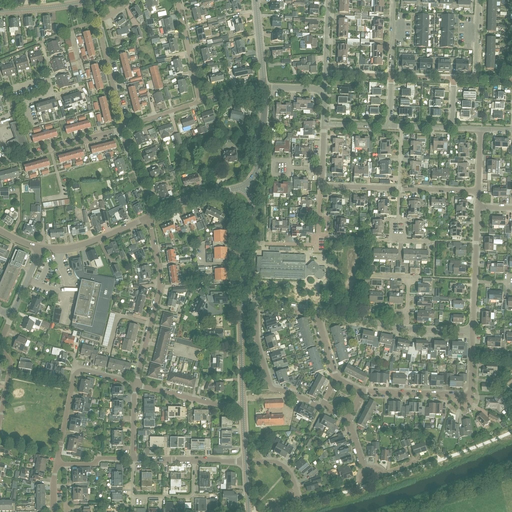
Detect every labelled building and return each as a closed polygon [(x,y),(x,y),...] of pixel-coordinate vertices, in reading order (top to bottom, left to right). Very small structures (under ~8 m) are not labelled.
[(145,0),(147,5),(149,9),(150,12),(153,11),(152,8),(158,6),(155,0),(145,0)] [(451,8),(455,8),(455,2),(452,2),(452,0),(446,0),(446,5),(448,5),(448,6),(451,6),(451,8)] [(459,7),(464,7),(464,0),(458,0),(458,2),(455,2),(455,8),(459,8),(459,7)] [(470,0),(464,0),(464,7),(464,9),(473,9),(474,3),(470,3),(470,0)] [(279,11),(280,3),(271,3),(271,11),(279,11)] [(241,10),(240,4),(226,7),(226,10),(233,9),(234,12),(241,10)] [(306,9),(310,9),(310,14),(309,15),(314,16),(314,14),(318,14),(319,6),(310,5),(306,5),(306,9)] [(130,11),(136,19),(143,15),(137,6),(130,11)] [(206,10),(202,11),(201,7),(198,8),(192,10),(193,15),(207,12),(206,10)] [(201,20),(200,16),(208,15),(207,12),(193,15),(195,21),(201,20)] [(119,26),(121,29),(117,30),(118,36),(129,33),(128,25),(130,24),(129,20),(128,21),(123,14),(118,18),(119,19),(115,21),(119,27),(119,26)] [(282,18),(278,18),(278,17),(275,17),(275,18),(273,18),(273,27),(281,27),(282,18)] [(33,30),(32,18),(25,19),(25,27),(29,27),(30,30),(33,30)] [(10,20),(11,28),(10,28),(10,33),(14,33),(15,32),(15,31),(18,31),(17,19),(10,20)] [(160,20),(162,28),(163,27),(173,25),(171,19),(164,21),(164,20),(161,20),(160,20)] [(241,19),(234,21),(234,19),(230,20),(232,28),(242,25),(241,19)] [(304,25),(309,25),(309,29),(309,31),(314,32),(314,30),(318,30),(318,22),(309,21),(304,21),(304,25)] [(168,34),(167,33),(174,31),(173,25),(163,27),(162,28),(164,35),(168,34)] [(244,32),(242,25),(232,28),(230,28),(231,31),(236,30),(236,33),(244,32)] [(132,30),(135,39),(142,37),(139,27),(132,30)] [(284,34),(284,31),(289,31),(289,30),(283,30),(283,31),(275,31),(275,33),(272,33),(272,41),(282,41),(285,41),(285,37),(283,36),(283,34),(284,34)] [(85,40),(91,38),(89,32),(83,33),(84,36),(77,38),(78,41),(82,40),(85,40)] [(206,40),(205,37),(212,36),(214,35),(214,33),(211,33),(198,36),(199,42),(206,40)] [(496,35),(496,37),(495,37),(488,37),(488,44),(496,44),(496,43),(496,39),(500,39),(501,39),(501,37),(500,37),(500,35),(496,35)] [(312,39),(313,37),(304,37),(303,39),(300,39),(300,49),(306,50),(306,45),(306,44),(312,45),(312,47),(317,48),(317,43),(316,43),(317,39),(312,39)] [(169,41),(169,44),(162,46),(163,49),(165,48),(177,45),(176,39),(169,41)] [(48,48),(49,50),(59,47),(58,43),(61,42),(60,40),(48,44),(49,47),(48,48)] [(233,43),(234,49),(244,47),(243,41),(233,43)] [(51,56),(64,52),(63,50),(60,51),(59,47),(49,50),(49,52),(50,52),(51,56)] [(233,53),(234,52),(235,56),(239,55),(246,53),(244,47),(234,49),(232,49),(233,53)] [(39,52),(36,53),(38,64),(41,63),(44,62),(41,49),(39,50),(39,52)] [(36,65),(38,64),(36,53),(32,54),(31,52),(29,52),(32,65),(36,64),(36,65)] [(209,55),(202,56),(204,62),(207,62),(210,61),(209,58),(217,56),(216,53),(211,54),(209,55)] [(402,67),(408,67),(408,54),(399,54),(399,60),(402,60),(402,67)] [(417,61),(417,56),(417,54),(408,54),(408,67),(414,67),(414,61),(417,61)] [(25,58),(21,59),(24,70),(26,69),(26,68),(30,68),(26,55),(24,56),(25,58)] [(309,62),(307,62),(307,59),(301,59),(301,62),(297,63),(298,70),(311,70),(311,73),(316,72),(316,62),(315,62),(315,56),(309,57),(309,62)] [(423,57),(417,56),(417,61),(417,63),(420,63),(420,70),(425,70),(426,60),(423,60),(423,57)] [(52,65),(53,67),(63,64),(62,60),(65,59),(64,57),(52,61),(53,64),(52,65)] [(426,59),(426,60),(425,70),(432,70),(432,63),(435,63),(435,57),(430,57),(429,59),(426,59)] [(444,57),(435,57),(435,63),(438,63),(438,70),(444,70),(444,57)] [(453,58),(444,57),(444,70),(450,71),(450,64),(453,64),(453,58)] [(471,58),(466,58),(466,57),(462,57),(462,59),(462,71),(468,71),(468,65),(471,65),(471,58)] [(21,71),(24,70),(21,59),(17,60),(16,58),(14,58),(18,71),(21,70),(21,71)] [(457,58),(453,58),(453,64),(456,64),(456,71),(462,71),(462,59),(457,59),(457,58)] [(173,61),(174,65),(167,67),(168,69),(182,66),(180,60),(173,61)] [(11,64),(7,65),(10,76),(12,75),(15,74),(12,61),(10,62),(11,64)] [(242,64),(241,63),(239,64),(242,76),(248,75),(247,72),(250,72),(249,67),(243,68),(242,64)] [(7,77),(10,76),(7,65),(3,67),(2,64),(0,64),(3,77),(7,76),(7,77)] [(55,73),(68,69),(67,67),(64,68),(63,64),(53,67),(53,69),(54,69),(55,73)] [(215,70),(215,68),(214,65),(214,64),(207,66),(208,70),(212,69),(212,70),(213,75),(210,76),(211,80),(211,83),(218,81),(216,74),(215,70)] [(163,84),(162,81),(158,66),(149,68),(155,90),(164,88),(163,84)] [(183,72),(182,66),(168,69),(168,72),(172,71),(173,75),(167,77),(167,80),(174,78),(173,76),(177,75),(176,74),(183,72)] [(218,69),(215,70),(216,74),(218,81),(224,80),(222,73),(219,74),(218,69)] [(57,81),(57,83),(68,81),(67,77),(70,76),(69,74),(57,77),(58,81),(57,81)] [(60,89),(78,84),(77,78),(73,79),(74,83),(69,84),(68,81),(57,83),(58,86),(59,86),(60,89)] [(175,89),(179,88),(186,87),(185,80),(178,82),(178,85),(174,86),(175,89)] [(127,85),(128,89),(130,95),(145,91),(145,89),(143,89),(139,90),(138,87),(140,86),(140,85),(143,84),(142,81),(140,81),(127,85)] [(372,92),(372,95),(375,95),(375,96),(381,96),(382,89),(377,89),(377,83),(370,82),(370,86),(369,92),(372,92)] [(402,96),(406,97),(411,97),(411,94),(414,94),(415,87),(415,84),(408,83),(407,90),(402,90),(402,96)] [(339,94),(344,94),(349,95),(349,92),(352,92),(352,85),(345,85),(345,88),(340,88),(339,94)] [(435,95),(435,97),(438,98),(444,98),(444,91),(439,91),(439,88),(432,88),(432,95),(435,95)] [(464,98),(468,98),(473,99),(473,98),(473,96),(477,96),(477,89),(470,89),(470,92),(464,92),(464,98)] [(497,97),(497,99),(497,100),(500,100),(506,100),(506,93),(501,93),(501,90),(494,90),(494,97),(497,97)] [(140,95),(139,94),(144,93),(144,92),(146,92),(145,91),(130,95),(132,101),(138,99),(137,96),(140,95)] [(158,94),(154,95),(157,104),(164,102),(161,93),(160,91),(158,92),(158,94)] [(80,92),(75,94),(78,102),(80,102),(81,104),(87,102),(86,97),(82,99),(80,92)] [(72,105),(73,108),(73,110),(74,113),(78,112),(77,109),(76,109),(75,107),(76,107),(74,104),(78,102),(75,94),(69,96),(72,105)] [(338,104),(342,104),(347,104),(347,101),(351,101),(351,99),(353,99),(353,95),(349,95),(344,94),(344,97),(338,97),(338,104)] [(64,98),(63,98),(66,106),(63,107),(64,110),(70,108),(70,105),(72,105),(69,96),(69,95),(64,97),(64,98)] [(371,102),(371,105),(374,105),(380,106),(380,99),(375,99),(375,96),(375,95),(372,95),(368,95),(368,102),(371,102)] [(401,106),(405,106),(410,106),(410,104),(413,104),(413,97),(411,97),(406,97),(406,100),(401,99),(401,106)] [(434,104),(434,107),(437,107),(443,108),(443,101),(438,101),(438,98),(435,97),(431,97),(430,104),(434,104)] [(472,108),(474,108),(475,108),(476,99),(473,98),(473,99),(468,98),(468,102),(463,101),(463,108),(467,108),(472,108)] [(293,110),(293,111),(297,111),(297,110),(303,110),(304,101),(301,101),(301,99),(297,99),(297,105),(294,104),(293,110)] [(306,101),(304,101),(303,110),(310,110),(310,112),(313,112),(314,105),(311,105),(311,99),(306,99),(306,101)] [(500,103),(500,100),(497,100),(497,99),(493,99),(492,103),(491,105),(491,109),(495,109),(498,109),(504,110),(505,103),(500,103)] [(51,109),(52,113),(54,120),(56,120),(55,117),(55,115),(54,112),(53,109),(51,101),(46,102),(48,110),(51,109)] [(243,115),(243,114),(240,113),(239,102),(234,102),(234,112),(232,112),(230,120),(241,122),(243,115)] [(277,103),(277,106),(277,109),(273,109),(273,120),(276,120),(276,115),(277,115),(277,114),(283,114),(283,106),(281,106),(281,103),(277,103)] [(293,110),(290,109),(291,104),(286,103),(286,106),(283,106),(283,114),(290,115),(290,116),(293,116),(293,111),(293,110)] [(41,112),(42,115),(42,116),(44,123),(47,122),(46,119),(45,120),(44,115),(41,104),(36,105),(38,113),(41,112)] [(349,104),(347,104),(342,104),(342,107),(337,107),(337,114),(346,114),(346,111),(349,111),(349,104)] [(374,109),(374,105),(371,105),(367,105),(366,112),(370,112),(370,115),(379,115),(379,109),(374,109)] [(412,106),(410,106),(405,106),(405,109),(399,109),(399,116),(406,116),(406,118),(412,118),(412,106)] [(436,111),(437,107),(434,107),(429,107),(429,114),(432,114),(432,117),(441,117),(441,111),(436,111)] [(474,108),(472,108),(467,108),(467,111),(462,111),(461,118),(471,118),(471,115),(474,115),(474,108)] [(498,113),(498,109),(495,109),(491,109),(491,116),(494,116),(494,119),(503,119),(503,113),(498,113)] [(214,117),(212,111),(201,114),(204,121),(214,117)] [(194,124),(192,117),(182,121),(184,128),(194,124)] [(299,122),(301,122),(304,122),(304,129),(312,129),(312,127),(315,127),(315,122),(309,122),(309,119),(301,118),(301,119),(299,119),(299,122)] [(77,125),(75,125),(73,119),(70,120),(71,124),(70,124),(71,126),(73,133),(79,131),(77,125)] [(20,121),(19,121),(10,124),(15,140),(10,142),(7,143),(9,149),(12,148),(13,151),(28,145),(20,121)] [(171,124),(158,128),(160,136),(161,136),(162,139),(170,137),(169,133),(174,132),(171,124)] [(203,127),(200,128),(202,134),(205,133),(208,132),(206,126),(203,127)] [(300,136),(302,136),(302,139),(309,139),(309,136),(314,136),(315,131),(312,131),(312,129),(304,129),(300,129),(300,136)] [(150,141),(147,136),(144,137),(142,132),(135,135),(137,139),(136,139),(139,146),(150,141)] [(173,135),(176,145),(182,143),(179,133),(173,135)] [(289,147),(292,147),(292,143),(292,141),(292,134),(288,133),(288,137),(285,140),(285,142),(282,141),(282,150),(284,150),(284,152),(289,152),(289,147)] [(337,136),(337,139),(333,139),(333,144),(335,144),(335,146),(344,146),(344,140),(345,140),(345,137),(339,136),(337,136)] [(275,146),(275,149),(275,152),(280,152),(280,150),(282,150),(282,141),(276,141),(276,137),(272,137),(272,146),(275,146)] [(352,152),(352,153),(354,153),(354,152),(355,152),(355,149),(355,148),(362,148),(362,139),(360,139),(360,137),(355,137),(355,143),(352,143),(352,149),(352,152)] [(368,153),(372,153),(372,150),(372,143),(369,143),(369,137),(365,137),(365,140),(362,139),(362,148),(369,149),(369,150),(368,153)] [(381,141),(381,148),(389,148),(389,146),(391,146),(392,141),(386,141),(386,138),(380,138),(380,141),(381,141)] [(426,139),(417,139),(417,142),(411,142),(411,147),(413,147),(413,149),(422,149),(422,143),(425,143),(426,139)] [(434,151),(440,151),(440,142),(438,142),(438,140),(434,139),(433,145),(430,145),(430,154),(433,154),(434,151)] [(495,147),(502,147),(502,139),(496,139),(496,142),(493,142),(492,150),(495,151),(495,147)] [(511,150),(511,147),(508,147),(509,139),(502,139),(502,147),(508,148),(508,155),(511,155),(511,150)] [(450,147),(450,146),(447,146),(448,140),(443,140),(443,142),(440,142),(440,151),(447,151),(447,155),(450,155),(450,150),(450,147)] [(459,144),(459,150),(467,151),(467,148),(469,148),(470,144),(464,144),(464,141),(458,140),(458,144),(459,144)] [(292,143),(292,147),(292,152),(295,152),(295,158),(299,158),(299,155),(302,156),(302,147),(295,147),(296,143),(292,143)] [(150,159),(154,157),(153,157),(156,156),(154,152),(157,151),(154,145),(144,149),(145,153),(142,154),(145,161),(146,163),(151,161),(150,159)] [(309,147),(302,147),(302,156),(304,156),(304,158),(309,158),(309,152),(312,153),(312,145),(309,145),(309,147)] [(347,151),(343,151),(344,146),(335,146),(335,149),(333,148),(332,153),(338,153),(338,156),(345,157),(345,156),(345,155),(347,155),(347,151)] [(381,155),(379,155),(378,154),(377,158),(379,158),(386,158),(386,155),(391,155),(391,150),(389,150),(389,148),(381,148),(381,155)] [(237,161),(236,152),(236,149),(228,149),(228,152),(224,152),(224,155),(223,155),(223,158),(224,158),(224,162),(228,161),(228,162),(233,162),(233,161),(237,161)] [(416,156),(416,159),(424,159),(424,156),(421,156),(422,149),(413,149),(413,151),(411,151),(410,156),(416,156)] [(455,157),(455,160),(463,161),(463,158),(469,158),(469,153),(467,153),(467,151),(459,150),(458,157),(455,157)] [(346,156),(345,156),(345,157),(338,156),(338,159),(332,159),(332,164),(335,164),(335,166),(343,167),(343,160),(344,160),(346,160),(346,156)] [(379,161),(379,168),(388,168),(388,166),(391,166),(391,161),(386,161),(386,158),(379,158),(379,161)] [(488,161),(488,168),(497,168),(497,162),(500,162),(500,159),(492,158),(492,161),(488,161)] [(114,162),(117,168),(125,164),(123,159),(114,162)] [(413,167),(413,169),(421,169),(421,163),(425,163),(425,159),(424,159),(416,159),(416,162),(410,162),(410,166),(413,167)] [(450,164),(450,160),(448,160),(447,166),(446,166),(446,169),(439,169),(439,177),(442,177),(441,180),(446,180),(446,174),(450,174),(450,166),(449,166),(450,164)] [(455,160),(453,160),(450,160),(450,164),(454,164),(458,164),(458,171),(466,171),(466,169),(469,169),(469,164),(463,164),(463,161),(455,160)] [(119,173),(127,170),(125,164),(117,168),(119,173)] [(28,172),(31,179),(34,178),(33,173),(32,171),(31,165),(24,166),(26,172),(28,172)] [(359,175),(361,175),(362,166),(355,166),(355,165),(352,165),(351,171),(354,171),(354,177),(359,177),(359,175)] [(368,172),(371,172),(372,172),(372,166),(368,165),(368,167),(362,166),(361,175),(364,175),(364,177),(368,177),(368,172)] [(160,173),(157,166),(154,168),(154,169),(149,171),(151,176),(160,173)] [(334,176),(338,177),(344,177),(344,173),(343,173),(343,167),(335,166),(334,169),(332,168),(332,173),(334,173),(334,176)] [(17,168),(11,170),(14,178),(20,177),(17,168)] [(374,178),(379,178),(379,179),(381,179),(382,178),(385,178),(385,175),(391,175),(391,171),(388,170),(388,168),(379,168),(379,175),(374,174),(374,178)] [(437,177),(439,177),(439,169),(433,169),(433,168),(429,168),(429,174),(432,174),(432,180),(437,180),(437,177)] [(500,178),(500,175),(496,174),(497,168),(488,168),(488,174),(491,174),(491,177),(500,178)] [(421,176),(421,169),(413,169),(413,171),(410,171),(410,176),(416,176),(415,179),(424,179),(424,176),(421,176)] [(11,170),(5,171),(7,180),(14,178),(11,170)] [(466,173),(466,171),(458,171),(458,177),(456,177),(456,181),(462,181),(463,178),(468,178),(468,173),(466,173)] [(199,181),(197,175),(183,179),(185,185),(199,181)] [(291,184),(291,189),(290,193),(293,193),(294,190),(294,189),(301,189),(301,181),(299,181),(299,178),(294,178),(294,184),(291,184)] [(303,181),(301,181),(301,189),(307,190),(307,191),(311,191),(311,184),(311,181),(308,181),(308,179),(303,178),(303,181)] [(274,193),(280,193),(281,185),(278,185),(279,182),(274,182),(274,188),(271,188),(270,194),(274,195),(274,193)] [(290,198),(290,193),(291,189),(288,189),(288,183),(283,182),(283,185),(281,185),(280,193),(287,194),(287,198),(290,198)] [(504,186),(504,189),(501,189),(500,197),(507,198),(507,190),(510,190),(510,182),(507,182),(507,186),(504,186)] [(169,198),(169,197),(165,184),(155,187),(156,192),(158,191),(160,200),(169,198)] [(494,197),(500,197),(501,189),(494,189),(494,185),(491,185),(491,193),(494,194),(494,197)] [(0,190),(0,196),(9,196),(9,189),(0,188),(0,190)] [(356,207),(360,207),(360,198),(357,198),(357,195),(353,195),(353,198),(350,197),(350,206),(353,206),(354,204),(356,204),(356,207)] [(345,199),(342,199),(342,196),(333,196),(333,199),(331,199),(331,202),(333,202),(333,206),(342,206),(342,204),(345,204),(345,199)] [(367,207),(369,207),(370,207),(370,198),(367,198),(367,196),(364,196),(364,198),(360,198),(360,207),(364,207),(364,205),(367,205),(367,207)] [(117,199),(121,207),(126,204),(123,197),(117,199)] [(306,200),(308,200),(308,198),(305,198),(300,197),(300,198),(298,198),(297,201),(301,201),(301,208),(310,208),(310,206),(312,206),(312,200),(306,200)] [(379,204),(378,207),(387,208),(388,204),(390,204),(390,201),(388,201),(388,198),(379,197),(379,201),(381,201),(381,204),(379,204)] [(411,205),(410,208),(420,209),(420,205),(418,205),(418,202),(420,202),(420,199),(411,198),(411,202),(409,201),(408,205),(411,205)] [(428,200),(428,209),(428,213),(431,213),(431,209),(431,207),(434,207),(434,209),(438,209),(438,200),(435,200),(435,198),(431,198),(431,200),(428,200)] [(444,210),(448,210),(448,201),(445,201),(445,198),(442,198),(442,200),(438,200),(438,209),(442,209),(442,207),(444,208),(444,210)] [(456,206),(456,210),(465,210),(465,207),(468,207),(468,204),(467,204),(467,200),(455,200),(455,204),(458,204),(458,206),(456,206)] [(138,201),(132,204),(134,207),(137,214),(143,211),(140,204),(139,204),(138,201)] [(332,216),(335,216),(341,216),(342,213),(339,213),(340,210),(342,210),(342,206),(333,206),(333,209),(330,209),(330,213),(332,213),(332,216)] [(123,222),(128,219),(124,210),(122,207),(119,208),(119,207),(107,212),(110,217),(115,215),(117,220),(118,220),(122,218),(123,222)] [(214,217),(217,211),(211,209),(208,207),(207,211),(205,215),(208,216),(208,214),(214,217)] [(375,214),(375,217),(378,217),(384,218),(387,218),(387,214),(389,215),(389,211),(387,211),(387,208),(378,207),(378,211),(378,214),(375,214)] [(297,214),(297,218),(306,218),(306,215),(312,215),(312,210),(310,210),(310,208),(301,208),(301,215),(297,214)] [(410,218),(413,219),(413,218),(419,219),(419,215),(417,215),(417,213),(419,213),(420,209),(410,208),(410,212),(408,212),(408,215),(410,215),(410,218)] [(14,211),(13,214),(8,210),(7,210),(6,210),(5,211),(5,212),(5,214),(7,215),(3,220),(6,223),(7,224),(8,224),(10,226),(14,220),(15,221),(18,217),(18,214),(14,211)] [(456,217),(456,220),(462,220),(465,220),(465,217),(467,217),(467,214),(465,214),(465,210),(456,210),(456,214),(458,214),(458,217),(456,217)] [(217,211),(214,217),(220,220),(219,221),(222,223),(222,221),(224,222),(227,216),(225,215),(217,211)] [(97,214),(89,216),(91,222),(93,228),(94,227),(97,234),(103,231),(100,225),(105,223),(105,222),(109,221),(107,212),(97,214)] [(187,216),(190,223),(196,221),(193,214),(187,216)] [(205,229),(206,228),(209,227),(203,214),(200,215),(205,229)] [(184,226),(190,223),(187,216),(182,219),(184,226)] [(335,222),(335,226),(344,226),(344,223),(346,223),(346,219),(344,219),(344,216),(341,216),(335,216),(335,219),(337,219),(337,223),(335,222)] [(384,221),(384,218),(378,217),(375,217),(375,220),(373,220),(373,224),(375,224),(375,227),(384,227),(384,224),(382,224),(382,221),(384,221)] [(493,226),(499,226),(499,217),(493,217),(493,221),(490,221),(490,229),(489,235),(495,235),(495,232),(492,232),(492,229),(493,229),(493,226)] [(505,234),(508,234),(509,225),(506,225),(506,218),(499,217),(499,226),(506,226),(505,234)] [(79,234),(88,232),(87,227),(84,228),(84,226),(80,226),(80,223),(79,224),(79,220),(78,220),(78,218),(76,218),(76,219),(79,234)] [(277,229),(279,229),(279,221),(273,220),(273,218),(269,218),(269,226),(272,226),(272,232),(277,232),(277,229)] [(413,225),(413,229),(422,229),(422,226),(424,226),(424,222),(422,222),(422,219),(419,219),(413,218),(413,219),(413,222),(415,222),(415,225),(413,225)] [(72,235),(79,234),(76,219),(76,221),(74,221),(74,224),(74,228),(71,228),(70,225),(68,226),(69,234),(72,233),(72,235)] [(286,221),(279,221),(279,229),(281,229),(281,232),(286,232),(286,229),(289,229),(289,226),(289,225),(290,219),(286,219),(286,221)] [(30,220),(28,225),(26,224),(23,232),(27,233),(27,234),(29,235),(29,234),(33,235),(36,227),(35,227),(36,222),(30,220)] [(453,227),(453,230),(462,230),(462,227),(460,227),(460,223),(462,224),(462,220),(456,220),(453,220),(453,223),(451,223),(451,227),(453,227)] [(172,222),(166,225),(169,232),(175,229),(172,222)] [(56,223),(57,230),(57,237),(64,237),(64,234),(67,234),(66,228),(63,228),(63,230),(60,230),(60,228),(59,228),(59,224),(59,223),(56,223)] [(170,234),(169,232),(166,225),(161,227),(164,234),(167,233),(168,234),(169,234),(170,237),(173,236),(172,233),(170,234)] [(297,235),(299,235),(299,227),(293,226),(293,225),(289,225),(289,226),(289,229),(289,231),(292,231),(292,237),(297,237),(297,235)] [(299,227),(299,235),(301,235),(301,238),(306,238),(306,234),(309,234),(312,234),(312,226),(306,226),(306,227),(299,227)] [(344,229),(344,226),(335,226),(335,229),(337,229),(337,232),(334,232),(334,236),(343,236),(343,233),(346,233),(346,229),(344,229)] [(384,231),(384,227),(375,227),(375,230),(373,230),(372,234),(370,234),(370,237),(384,237),(384,234),(381,234),(382,231),(384,231)] [(221,229),(211,229),(211,233),(214,233),(214,237),(226,237),(226,232),(221,232),(221,229)] [(412,238),(421,239),(421,236),(424,236),(424,232),(422,232),(422,229),(413,229),(412,232),(415,232),(415,235),(412,235),(412,238)] [(452,240),(461,240),(461,237),(459,237),(459,233),(462,233),(462,230),(453,230),(452,233),(450,233),(450,237),(452,237),(452,240)] [(147,243),(142,232),(133,235),(138,247),(141,246),(143,246),(143,245),(147,243)] [(497,239),(497,238),(500,239),(500,236),(497,236),(495,235),(489,235),(489,238),(485,238),(485,245),(494,245),(494,238),(497,239)] [(226,242),(226,237),(214,237),(215,242),(212,242),(212,246),(222,245),(221,242),(226,242)] [(115,242),(108,245),(109,247),(106,248),(109,255),(112,253),(113,255),(119,252),(115,242)] [(448,243),(448,249),(455,249),(455,257),(457,257),(457,258),(462,258),(462,257),(465,257),(466,247),(461,247),(461,243),(453,243),(448,243)] [(222,249),(222,245),(212,246),(212,250),(215,250),(215,254),(226,254),(226,249),(222,249)] [(488,254),(489,254),(492,254),(497,254),(497,251),(494,251),(494,245),(485,245),(485,251),(489,251),(488,254)] [(0,256),(7,260),(10,253),(7,252),(9,248),(2,246),(0,250),(0,256)] [(16,250),(15,252),(11,261),(10,261),(0,284),(0,299),(7,303),(7,302),(21,270),(20,270),(22,266),(25,267),(29,256),(26,255),(27,254),(19,251),(19,252),(16,251),(16,250)] [(129,256),(134,253),(137,260),(139,259),(141,262),(145,260),(144,257),(145,257),(143,250),(136,253),(135,251),(128,254),(129,256)] [(91,262),(95,261),(97,267),(103,266),(100,258),(98,258),(95,251),(87,253),(91,262)] [(304,280),(305,275),(314,276),(318,280),(320,280),(324,276),(324,274),(322,271),(322,270),(325,270),(325,267),(319,267),(315,262),(312,262),(307,266),(305,266),(305,256),(280,255),(280,253),(263,253),(263,263),(261,263),(261,262),(259,260),(257,260),(257,273),(260,273),(260,278),(304,280)] [(226,259),(226,254),(215,254),(215,258),(212,258),(212,262),(222,262),(222,259),(226,259)] [(498,262),(498,264),(497,273),(504,273),(504,265),(507,265),(507,257),(507,255),(503,255),(503,257),(504,257),(504,262),(498,262)] [(74,272),(75,271),(75,272),(75,273),(76,273),(76,274),(76,275),(77,276),(78,277),(78,278),(79,278),(80,279),(81,280),(82,280),(72,323),(73,323),(72,327),(84,330),(84,332),(103,337),(115,278),(85,273),(83,266),(81,267),(80,260),(78,260),(75,260),(74,261),(74,263),(73,263),(73,265),(72,265),(73,270),(74,270),(74,272)] [(449,265),(449,273),(454,273),(461,274),(461,272),(465,272),(465,266),(460,265),(460,261),(450,261),(450,265),(449,265)] [(491,272),(497,273),(498,264),(491,264),(491,261),(488,261),(488,269),(491,269),(491,272)] [(114,274),(116,278),(122,276),(120,272),(121,272),(117,264),(111,267),(114,275),(114,274)] [(141,268),(142,274),(150,273),(148,267),(144,267),(143,264),(136,266),(137,269),(141,268)] [(222,267),(212,267),(212,271),(215,271),(215,275),(227,275),(226,270),(222,270),(222,267)] [(139,278),(142,277),(143,280),(139,281),(140,284),(147,283),(146,280),(151,279),(150,273),(142,274),(138,275),(139,278)] [(227,275),(215,275),(215,280),(212,280),(213,284),(222,284),(222,281),(227,280),(227,275)] [(418,285),(418,293),(429,293),(429,290),(431,290),(431,288),(431,282),(425,282),(423,282),(423,285),(418,285)] [(464,293),(464,286),(456,286),(456,283),(450,283),(450,288),(454,289),(454,293),(464,293)] [(132,297),(139,298),(138,301),(145,303),(146,297),(133,294),(131,293),(128,292),(127,295),(132,297)] [(490,300),(496,301),(497,292),(490,292),(490,295),(487,295),(487,303),(490,303),(490,300)] [(506,310),(506,300),(503,300),(503,292),(497,292),(496,301),(499,301),(499,304),(503,304),(503,308),(506,308),(506,310)] [(211,296),(211,302),(215,302),(215,303),(219,303),(219,304),(222,304),(222,303),(227,303),(227,295),(223,295),(223,293),(219,293),(219,295),(215,295),(215,296),(211,296)] [(185,301),(183,301),(183,300),(177,299),(178,296),(171,294),(169,301),(184,304),(185,301)] [(29,310),(28,312),(35,315),(36,313),(37,310),(39,310),(40,305),(40,304),(41,302),(42,302),(44,299),(38,296),(37,300),(34,298),(29,310)] [(432,300),(432,297),(425,296),(425,299),(418,299),(417,306),(426,306),(425,308),(431,308),(431,303),(430,303),(430,300),(432,300)] [(197,300),(191,312),(199,316),(202,311),(203,309),(205,303),(204,303),(205,299),(201,297),(199,301),(197,300)] [(182,306),(182,305),(184,305),(184,304),(169,301),(168,307),(171,308),(170,311),(176,312),(177,309),(175,308),(176,304),(182,306)] [(142,315),(143,309),(130,305),(129,308),(131,309),(130,309),(133,310),(136,311),(135,313),(142,315)] [(55,309),(53,322),(58,324),(62,310),(55,309)] [(428,318),(431,318),(434,318),(434,311),(431,311),(421,310),(419,310),(419,314),(417,314),(417,322),(428,322),(428,318)] [(495,313),(495,311),(495,310),(486,310),(486,313),(483,313),(483,319),(491,319),(491,313),(495,313)] [(280,322),(278,316),(274,317),(273,315),(274,312),(267,311),(266,315),(267,315),(268,319),(266,320),(267,325),(276,323),(280,322)] [(164,313),(163,320),(172,322),(173,319),(178,320),(178,317),(164,313)] [(463,323),(463,315),(453,315),(453,320),(451,319),(451,322),(463,323)] [(40,328),(43,321),(37,319),(29,316),(28,320),(25,319),(22,326),(24,328),(24,329),(31,332),(33,325),(40,328)] [(295,326),(295,327),(296,328),(299,327),(299,326),(308,323),(306,317),(297,320),(298,325),(295,326)] [(494,319),(491,319),(483,319),(482,325),(486,326),(486,328),(496,329),(496,326),(493,326),(493,323),(494,323),(494,319)] [(161,326),(172,329),(175,329),(176,327),(171,326),(172,322),(163,320),(161,326)] [(48,330),(50,326),(51,324),(43,321),(41,327),(48,330)] [(275,329),(276,332),(282,330),(280,324),(277,325),(276,323),(267,325),(266,325),(268,331),(275,329)] [(309,329),(308,323),(299,326),(299,327),(300,330),(294,332),(295,334),(297,333),(297,334),(301,333),(301,331),(309,329)] [(342,323),(339,325),(339,326),(330,328),(332,334),(341,331),(341,330),(340,327),(343,326),(342,323)] [(162,328),(160,334),(170,337),(171,333),(174,334),(175,329),(172,329),(172,331),(162,328)] [(311,334),(309,329),(301,331),(301,333),(302,336),(296,337),(297,340),(299,339),(303,338),(302,337),(311,334)] [(332,334),(334,340),(343,337),(342,336),(341,333),(345,331),(344,329),(341,330),(341,331),(332,334)] [(206,330),(206,335),(207,341),(215,341),(215,330),(206,330)] [(223,341),(223,335),(223,330),(215,330),(215,341),(223,341)] [(73,346),(74,343),(78,344),(79,339),(81,333),(74,331),(72,336),(64,334),(62,341),(65,342),(64,344),(73,346)] [(361,340),(367,341),(369,332),(363,331),(363,334),(362,334),(356,335),(358,342),(361,341),(360,340),(361,340)] [(498,337),(498,339),(495,338),(495,347),(501,347),(501,340),(504,340),(505,331),(501,331),(501,337),(498,337)] [(82,336),(82,337),(99,342),(101,338),(83,332),(82,336)] [(266,338),(267,344),(276,341),(275,336),(277,335),(276,332),(270,334),(271,336),(270,337),(266,338)] [(372,347),(375,347),(376,340),(373,339),(374,333),(369,332),(367,341),(373,342),(372,347)] [(313,340),(311,334),(302,337),(303,338),(304,341),(300,342),(301,345),(304,344),(304,342),(313,340)] [(335,346),(344,344),(344,343),(343,338),(347,337),(346,334),(342,336),(343,337),(334,340),(336,345),(335,345),(335,346)] [(379,343),(385,344),(386,335),(381,334),(380,340),(376,340),(375,347),(378,348),(379,343)] [(392,336),(386,335),(385,344),(384,348),(390,349),(389,350),(393,351),(393,352),(394,345),(394,343),(391,342),(392,336)] [(492,335),(488,335),(486,335),(485,343),(488,344),(488,347),(495,347),(495,338),(492,338),(492,335)] [(27,349),(24,348),(26,343),(25,342),(27,339),(19,336),(16,343),(15,343),(13,348),(25,353),(26,353),(28,350),(27,349)] [(168,348),(168,347),(169,342),(159,339),(157,346),(168,348)] [(397,346),(394,345),(393,352),(398,353),(399,350),(402,350),(404,340),(398,339),(397,346)] [(303,350),(306,349),(306,348),(315,345),(313,340),(304,342),(304,344),(305,347),(302,348),(303,350)] [(410,342),(404,340),(402,350),(408,351),(407,354),(411,355),(412,353),(412,347),(409,347),(410,342)] [(275,349),(276,351),(282,349),(281,346),(278,347),(276,341),(267,344),(269,350),(274,348),(275,349)] [(416,348),(412,347),(412,353),(411,355),(411,358),(414,358),(416,357),(416,355),(418,353),(418,351),(421,351),(422,341),(416,341),(416,348)] [(428,341),(422,341),(421,351),(421,354),(430,354),(430,355),(431,348),(427,348),(428,341)] [(434,350),(439,351),(440,342),(434,341),(434,348),(431,348),(430,355),(434,355),(434,350)] [(448,356),(449,348),(449,349),(445,349),(446,342),(440,342),(439,351),(445,351),(445,356),(448,356)] [(452,348),(449,348),(448,356),(452,356),(452,355),(458,355),(458,342),(452,342),(452,348)] [(462,359),(467,359),(467,356),(468,347),(464,347),(464,343),(458,342),(458,355),(461,355),(462,357),(462,359)] [(61,350),(57,349),(53,348),(54,347),(50,346),(50,348),(53,348),(52,354),(56,355),(60,356),(58,362),(65,364),(67,354),(60,353),(61,350)] [(157,346),(156,352),(166,354),(168,348),(157,346)] [(177,346),(175,351),(185,354),(185,352),(187,353),(188,348),(177,346)] [(337,351),(338,357),(347,354),(347,353),(346,350),(349,348),(349,346),(345,347),(345,348),(337,351)] [(94,348),(88,347),(86,357),(91,358),(93,351),(94,348)] [(309,354),(305,356),(302,356),(303,359),(306,358),(310,357),(310,356),(318,353),(317,347),(308,350),(309,354)] [(271,356),(273,361),(282,358),(281,355),(284,354),(282,349),(276,351),(277,354),(271,356)] [(95,366),(98,356),(99,352),(93,351),(91,358),(91,361),(94,362),(93,364),(95,365),(95,366)] [(222,369),(222,358),(218,357),(218,351),(213,351),(212,361),(213,361),(213,368),(217,368),(216,371),(220,371),(220,369),(222,369)] [(350,351),(347,353),(347,354),(338,357),(340,362),(345,361),(345,362),(347,363),(348,361),(348,360),(349,359),(348,355),(351,354),(350,351)] [(320,359),(318,353),(310,356),(310,357),(311,360),(307,361),(308,364),(312,362),(311,361),(320,359)] [(95,366),(101,367),(103,357),(98,356),(95,366)] [(163,365),(163,367),(165,368),(167,363),(163,362),(164,359),(154,356),(153,362),(163,365)] [(30,360),(21,358),(19,368),(24,369),(23,374),(30,375),(31,369),(31,364),(30,364),(30,360)] [(281,365),(282,368),(283,367),(288,366),(286,360),(283,361),(282,358),(273,361),(275,367),(281,365)] [(322,364),(320,359),(311,361),(312,362),(313,365),(309,367),(310,369),(313,368),(313,367),(322,364)] [(344,372),(349,375),(353,368),(350,366),(351,364),(349,363),(344,372)] [(61,379),(63,370),(58,369),(58,366),(54,365),(52,364),(51,370),(56,371),(54,378),(61,379)] [(165,368),(163,367),(151,364),(150,370),(160,373),(160,369),(165,370),(165,368)] [(313,367),(313,368),(314,371),(311,372),(311,375),(315,373),(315,372),(324,370),(322,364),(313,367)] [(498,371),(498,364),(491,364),(491,367),(484,367),(483,374),(490,374),(490,375),(493,375),(493,372),(494,371),(498,371)] [(290,372),(288,366),(283,367),(282,368),(283,367),(284,370),(276,373),(278,378),(287,375),(286,373),(290,372)] [(349,375),(354,377),(358,368),(356,367),(355,369),(353,368),(349,375)] [(354,377),(358,379),(362,372),(359,371),(361,369),(358,368),(354,377)] [(159,376),(160,373),(150,370),(148,377),(162,380),(163,377),(159,376)] [(440,373),(440,377),(437,377),(437,386),(443,386),(443,380),(446,380),(447,374),(446,373),(446,370),(444,370),(444,373),(440,373)] [(389,378),(390,371),(386,371),(386,375),(380,374),(380,384),(386,384),(386,378),(389,378)] [(393,384),(399,384),(399,375),(396,375),(396,371),(390,371),(389,378),(393,378),(393,384)] [(363,382),(367,375),(369,376),(369,374),(368,373),(366,372),(365,374),(362,372),(358,379),(363,382)] [(405,375),(399,375),(399,384),(405,385),(405,379),(408,379),(409,372),(405,372),(405,375)] [(412,372),(409,372),(408,379),(411,379),(411,385),(418,385),(418,375),(412,375),(412,372)] [(424,380),(427,380),(428,373),(428,372),(425,372),(424,376),(418,375),(418,385),(424,386),(424,380)] [(194,378),(191,377),(189,387),(194,388),(197,374),(195,373),(194,378)] [(431,386),(437,386),(437,377),(434,377),(434,373),(428,373),(427,380),(431,380),(431,386)] [(317,378),(316,381),(323,384),(326,379),(316,374),(315,377),(317,378)] [(371,374),(370,378),(373,378),(374,379),(373,383),(380,384),(380,374),(371,374)] [(450,387),(456,387),(457,378),(454,377),(454,374),(447,374),(446,380),(450,381),(450,387)] [(467,374),(460,374),(459,378),(457,378),(456,387),(463,387),(463,381),(466,381),(467,374)] [(288,378),(287,375),(278,378),(280,384),(284,383),(294,380),(293,377),(288,378)] [(82,380),(80,387),(89,388),(90,385),(93,385),(94,379),(88,378),(88,382),(82,380)] [(496,383),(496,379),(487,379),(487,384),(483,384),(482,391),(493,391),(493,393),(495,393),(496,388),(493,388),(493,383),(496,383)] [(313,382),(311,384),(321,389),(323,384),(316,381),(315,383),(313,382)] [(216,392),(224,391),(224,384),(216,384),(211,385),(211,383),(208,382),(205,389),(208,390),(209,389),(216,389),(216,392)] [(312,387),(311,390),(318,394),(321,389),(311,384),(310,386),(312,387)] [(111,385),(111,388),(113,388),(113,397),(113,398),(118,398),(118,395),(124,396),(124,388),(117,388),(117,385),(111,385)] [(80,387),(79,393),(85,394),(84,397),(89,398),(91,398),(92,393),(88,392),(89,388),(80,387)] [(316,399),(318,394),(311,390),(310,393),(308,392),(306,394),(316,399)] [(144,399),(144,407),(155,407),(155,396),(149,396),(149,399),(144,399)] [(487,400),(487,407),(491,407),(491,408),(496,409),(496,408),(498,408),(501,411),(507,406),(504,402),(504,397),(496,396),(496,400),(487,400)] [(75,399),(74,406),(83,407),(90,408),(90,406),(90,405),(89,404),(88,403),(89,398),(84,397),(82,397),(82,400),(75,399)] [(113,398),(113,409),(123,409),(124,402),(118,402),(118,398),(113,398)] [(265,401),(265,408),(284,408),(283,400),(265,401)] [(370,400),(367,405),(377,410),(374,409),(376,406),(378,407),(379,405),(370,400)] [(391,416),(391,412),(395,412),(396,402),(389,402),(389,408),(385,408),(385,416),(389,416),(391,416)] [(398,416),(401,417),(404,417),(405,409),(402,409),(402,403),(396,402),(395,412),(398,413),(398,416)] [(411,415),(411,412),(415,412),(416,403),(409,403),(409,412),(406,412),(406,415),(409,415),(411,415)] [(422,404),(416,403),(415,412),(419,412),(419,415),(424,416),(425,410),(422,410),(422,404)] [(303,416),(308,407),(302,404),(301,407),(300,408),(297,406),(297,407),(294,412),(297,413),(296,416),(302,419),(303,416)] [(429,414),(435,414),(436,404),(429,404),(429,408),(428,409),(426,409),(425,416),(429,417),(429,414)] [(443,407),(442,407),(442,405),(436,404),(435,414),(442,414),(442,417),(445,417),(445,415),(446,407),(443,407)] [(367,405),(365,410),(372,413),(373,411),(375,412),(377,410),(367,405)] [(74,406),(73,412),(79,413),(78,416),(85,418),(86,412),(87,412),(88,412),(89,411),(90,408),(83,407),(74,406)] [(144,407),(144,414),(149,414),(149,417),(155,417),(155,407),(144,407)] [(164,412),(164,418),(164,421),(166,421),(168,421),(168,418),(175,418),(175,407),(168,407),(168,412),(164,412)] [(175,407),(175,418),(185,418),(185,412),(182,412),(182,407),(175,407)] [(314,410),(308,407),(303,416),(309,419),(308,420),(312,422),(315,416),(312,414),(312,413),(314,410)] [(114,421),(119,422),(119,419),(119,416),(123,416),(123,409),(113,409),(113,415),(109,415),(109,419),(113,419),(114,419),(114,421)] [(188,415),(188,422),(194,422),(194,421),(201,421),(201,411),(194,410),(194,415),(192,415),(190,415),(190,411),(188,411),(188,415)] [(365,410),(362,414),(372,419),(373,417),(370,416),(372,413),(365,410)] [(201,411),(201,421),(201,423),(205,423),(205,421),(208,421),(208,423),(210,423),(210,426),(211,426),(211,421),(211,415),(208,415),(208,411),(201,411)] [(484,426),(490,420),(482,413),(477,418),(484,426)] [(362,414),(360,419),(367,423),(368,420),(370,421),(372,419),(362,414)] [(284,424),(284,415),(266,415),(266,416),(257,416),(257,425),(265,424),(265,425),(284,424)] [(323,426),(326,427),(330,419),(325,416),(322,421),(318,419),(314,427),(318,429),(319,427),(322,429),(323,426)] [(71,419),(70,425),(80,427),(86,428),(86,424),(86,423),(87,418),(85,418),(80,417),(79,420),(71,419)] [(144,420),(144,427),(154,427),(155,417),(149,417),(149,420),(144,420)] [(221,428),(227,428),(227,425),(232,425),(232,418),(221,417),(221,428)] [(336,422),(330,419),(326,427),(329,429),(327,432),(330,433),(333,434),(334,433),(336,429),(333,427),(336,422)] [(365,426),(367,423),(360,419),(357,424),(366,429),(368,427),(365,426)] [(472,430),(470,419),(463,420),(464,428),(461,429),(462,436),(468,435),(467,431),(472,430)] [(446,431),(448,431),(448,435),(454,435),(454,433),(459,434),(459,426),(455,426),(456,421),(449,421),(448,426),(446,426),(446,431)] [(70,425),(69,431),(77,433),(76,436),(83,438),(83,437),(83,438),(84,434),(81,433),(81,431),(79,430),(80,427),(70,425)] [(113,428),(113,439),(123,439),(123,432),(118,432),(118,428),(113,428)] [(217,428),(217,431),(221,432),(221,438),(232,439),(232,432),(227,432),(227,428),(221,428),(217,428)] [(143,430),(143,433),(146,433),(146,435),(146,443),(149,443),(149,448),(157,448),(157,438),(150,437),(150,435),(150,430),(150,429),(147,429),(147,430),(146,430),(143,430)] [(69,438),(68,445),(77,447),(78,442),(81,443),(83,438),(76,436),(76,440),(73,439),(69,438)] [(336,443),(337,446),(338,446),(340,445),(346,443),(345,438),(343,438),(343,436),(332,439),(330,440),(332,444),(336,443)] [(157,438),(157,448),(164,448),(164,444),(167,444),(167,438),(164,438),(157,438)] [(167,438),(167,444),(170,444),(170,448),(177,448),(177,438),(170,438),(167,438)] [(177,438),(177,448),(184,448),(184,444),(188,444),(188,438),(184,438),(177,438)] [(188,444),(188,446),(191,446),(191,450),(198,450),(198,440),(191,440),(191,438),(188,438),(188,444)] [(218,449),(218,454),(223,454),(223,449),(228,449),(228,446),(232,446),(232,439),(221,438),(221,445),(218,445),(218,449)] [(113,439),(112,449),(118,449),(118,446),(123,446),(123,439),(113,439)] [(198,440),(198,450),(205,451),(205,447),(211,447),(211,446),(211,444),(211,439),(205,439),(205,440),(198,440)] [(274,452),(280,455),(284,447),(281,445),(283,442),(277,439),(274,445),(277,446),(274,452)] [(427,450),(424,442),(412,447),(415,455),(427,450)] [(379,450),(379,443),(372,443),(372,447),(368,447),(368,450),(368,457),(375,457),(375,449),(379,450)] [(287,448),(284,447),(280,455),(285,458),(290,450),(292,451),(294,447),(289,444),(287,448)] [(68,445),(67,451),(73,452),(73,456),(72,456),(80,457),(81,454),(81,451),(76,450),(77,447),(68,445)] [(349,452),(347,446),(341,448),(340,445),(338,446),(337,446),(332,448),(333,451),(334,451),(335,456),(340,455),(348,452),(349,452)] [(392,450),(388,449),(388,451),(382,450),(381,461),(388,462),(388,457),(389,456),(392,456),(392,450)] [(398,461),(408,458),(405,449),(395,453),(396,456),(395,457),(394,458),(395,461),(396,461),(397,461),(398,461)] [(348,452),(340,455),(335,456),(334,456),(332,457),(334,462),(342,459),(343,464),(352,461),(350,455),(349,455),(348,452)] [(35,455),(33,464),(46,466),(47,460),(43,460),(44,457),(35,455)] [(297,467),(301,472),(309,466),(310,465),(308,463),(307,462),(306,463),(302,458),(298,462),(300,465),(297,467)] [(36,467),(36,470),(45,472),(46,466),(33,464),(33,467),(36,467)] [(181,473),(183,473),(186,473),(186,464),(180,464),(180,465),(180,467),(168,467),(168,473),(171,473),(171,480),(181,480),(181,473)] [(112,473),(112,479),(123,479),(123,469),(122,469),(122,465),(117,465),(117,469),(109,469),(109,473),(112,473)] [(310,465),(309,466),(301,472),(305,477),(310,473),(313,476),(318,471),(315,468),(312,470),(311,469),(312,468),(312,467),(310,465)] [(88,467),(81,467),(81,470),(73,470),(73,476),(83,476),(87,476),(87,473),(91,472),(91,467),(88,467)] [(353,477),(351,469),(348,470),(347,467),(338,469),(340,476),(343,476),(344,480),(353,477)] [(199,481),(210,481),(210,474),(216,474),(216,468),(199,468),(199,481)] [(142,469),(142,480),(152,480),(152,473),(154,473),(154,469),(142,469)] [(31,476),(30,478),(37,480),(37,477),(43,478),(45,472),(36,470),(34,476),(31,476)] [(221,484),(221,489),(224,489),(231,489),(231,486),(235,486),(235,473),(227,473),(227,480),(227,484),(224,484),(222,484),(222,481),(221,481),(221,484)] [(81,483),(81,485),(90,485),(90,482),(87,482),(87,479),(83,479),(83,476),(73,476),(73,483),(81,483)] [(322,482),(320,476),(312,479),(313,482),(306,484),(308,491),(319,488),(318,483),(322,482)] [(112,479),(112,490),(123,490),(123,479),(112,479)] [(152,487),(152,480),(142,480),(141,490),(154,490),(154,487),(152,487)] [(181,487),(181,480),(171,480),(170,490),(186,490),(186,486),(183,486),(183,487),(181,487)] [(199,481),(199,488),(204,488),(204,491),(212,491),(212,488),(210,487),(210,481),(199,481)] [(73,488),(73,495),(82,494),(88,494),(88,485),(87,485),(90,485),(81,485),(80,485),(80,488),(73,488)] [(123,500),(123,490),(112,490),(110,490),(110,493),(112,493),(112,503),(122,503),(122,500),(123,500)] [(237,507),(237,494),(233,494),(233,492),(223,491),(223,498),(229,498),(229,507),(237,507)] [(82,497),(82,494),(73,495),(73,500),(80,500),(80,503),(87,503),(87,500),(85,500),(85,497),(82,497)] [(206,504),(206,499),(199,499),(199,504),(195,504),(195,511),(206,511),(206,504)] [(217,511),(217,499),(210,499),(210,504),(206,504),(206,511),(217,511)] [(166,511),(177,511),(177,503),(177,508),(174,508),(174,503),(166,503),(166,511)] [(191,511),(192,508),(191,508),(188,508),(185,508),(185,503),(177,503),(177,511),(191,511)]
